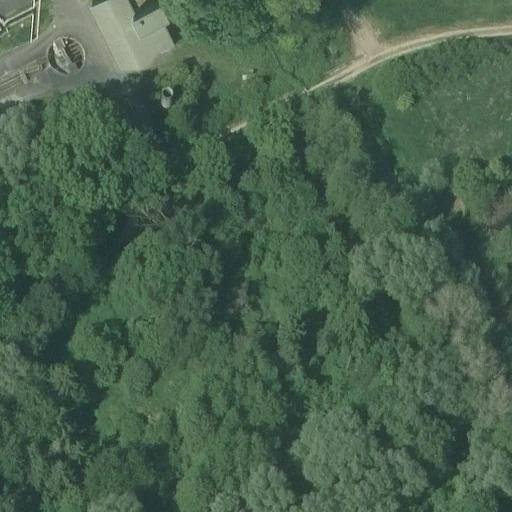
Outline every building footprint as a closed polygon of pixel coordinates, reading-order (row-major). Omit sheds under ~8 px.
[(174,47),(158,15),(139,24),(133,11),(153,0),(96,0),(91,3),(125,71),(174,47)] [(153,0),(133,11),(139,24),(158,15),(166,11),(160,0),(153,0)] [(6,27),(33,13),(32,8),(3,21),(0,18),(0,34),(7,31),(8,30),(6,27)] [(79,43),(67,38),(54,41),(46,52),(46,65),(49,69),(60,77),(73,76),(82,67),(85,55),(79,43)] [(49,69),(46,65),(22,73),(27,84),(49,69)] [(0,98),(27,85),(27,84),(22,73),(21,72),(0,81),(0,98)] [(354,338),(362,352),(386,339),(378,325),(354,338)]
